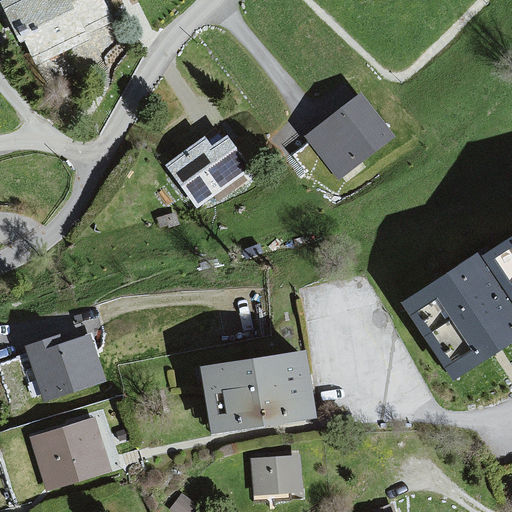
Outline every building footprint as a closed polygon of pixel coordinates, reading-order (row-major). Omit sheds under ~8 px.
[(97,0),(8,0),(0,4),(32,68),(112,28),(97,0)] [(357,93),(306,133),(339,174),(389,134),(357,93)] [(206,135),(164,164),(195,208),(251,168),(227,133),(212,144),(206,135)] [(511,226),(478,249),(511,299),(511,226)] [(511,299),(478,249),(475,246),(396,298),(446,373),(511,329),(511,299)] [(306,358),(198,377),(209,439),(317,420),(306,358)] [(46,383),(15,394),(20,411),(52,400),(46,383)] [(95,423),(31,444),(47,493),(111,472),(95,423)] [(301,460),(249,464),(252,501),(304,497),(301,460)]
